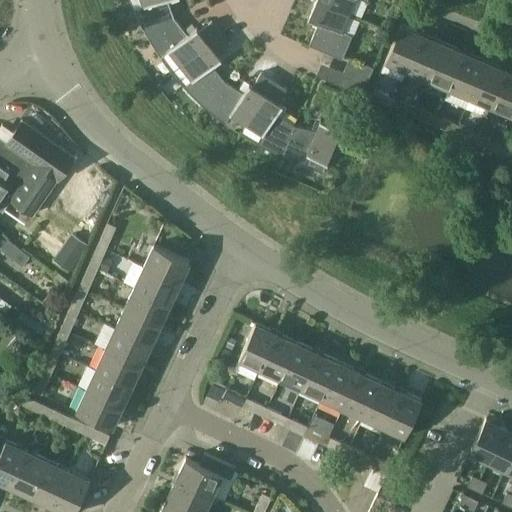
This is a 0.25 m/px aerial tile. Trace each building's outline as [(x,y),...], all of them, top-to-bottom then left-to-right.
[(140,0),(143,6),(133,9),(145,33),(174,19),(166,0),(140,0)] [(318,23),(313,33),(308,45),(341,59),(351,36),(341,31),(349,14),(315,0),(314,0),(307,18),(318,23)] [(315,0),(349,14),(354,0),(362,0),(366,2),(366,0),(315,0)] [(174,19),(145,33),(145,34),(160,58),(168,51),(179,66),(220,33),(211,21),(199,31),(196,27),(187,35),(174,19)] [(400,24),(396,33),(384,61),(406,70),(421,33),(400,24)] [(220,33),(179,66),(191,80),(183,87),(203,106),(224,82),(211,66),(221,58),(218,55),(230,45),(220,33)] [(421,33),(406,70),(427,79),(442,42),(421,33)] [(442,42),(427,79),(448,88),(464,51),(442,42)] [(464,51),(448,88),(469,96),(485,59),(464,51)] [(342,73),(366,83),(373,68),(349,58),(342,73)] [(485,59),(469,96),(491,105),(506,68),(485,59)] [(511,70),(506,68),(491,105),(511,114),(511,113),(511,70)] [(224,82),(203,106),(224,124),(230,115),(245,125),(273,81),(260,72),(252,85),(249,83),(242,93),(224,82)] [(337,85),(361,95),(366,83),(342,73),(337,85)] [(273,81),(245,125),(261,135),(256,143),(267,149),(281,155),(293,125),(276,114),(282,104),(278,102),(286,89),(273,81)] [(372,90),(369,98),(384,104),(388,96),(372,90)] [(395,109),(411,116),(415,107),(399,100),(395,109)] [(415,107),(411,116),(426,122),(430,113),(415,107)] [(438,127),(453,133),(457,124),(442,118),(438,127)] [(0,191),(10,199),(32,214),(57,178),(58,179),(74,156),(21,120),(6,142),(5,142),(0,138),(0,191)] [(293,125),(281,155),(304,165),(308,155),(326,162),(331,152),(336,154),(342,141),(336,139),(340,129),(319,120),(315,131),(293,125)] [(472,131),(457,124),(453,133),(468,140),(472,131)] [(484,136),(480,145),(496,151),(499,142),(484,136)] [(0,213),(10,199),(0,191),(0,213)] [(106,223),(100,238),(108,242),(115,227),(106,223)] [(29,256),(7,239),(0,247),(0,249),(21,266),(29,256)] [(143,266),(179,283),(189,261),(153,245),(143,266)] [(95,250),(88,265),(97,269),(103,254),(95,250)] [(74,262),(57,251),(52,259),(68,270),(74,262)] [(97,269),(88,265),(81,280),(90,284),(97,269)] [(170,303),(179,283),(143,266),(134,286),(170,303)] [(134,286),(124,307),(160,324),(170,303),(134,286)] [(45,302),(55,310),(63,300),(52,292),(45,302)] [(76,292),(69,307),(78,311),(85,296),(76,292)] [(71,326),(78,311),(69,307),(63,322),(71,326)] [(124,307),(114,328),(150,344),(160,324),(124,307)] [(259,368),(276,332),(255,322),(238,358),(259,368)] [(105,348),(141,365),(150,344),(114,328),(105,348)] [(280,378),(297,342),(276,332),(259,368),(280,378)] [(51,349),(60,353),(66,337),(58,334),(51,349)] [(297,342),(280,378),(300,388),(317,351),(297,342)] [(131,386),(141,365),(105,348),(95,369),(131,386)] [(60,353),(51,349),(44,364),(53,368),(60,353)] [(317,351),(300,388),(321,397),(338,361),(317,351)] [(338,361),(321,397),(342,407),(359,371),(338,361)] [(121,406),(131,386),(95,369),(85,390),(121,406)] [(362,416),(379,380),(359,371),(342,407),(362,416)] [(39,376),(32,391),(41,395),(48,379),(39,376)] [(400,390),(379,380),(362,416),(383,426),(400,390)] [(220,397),(236,404),(240,395),(224,388),(220,397)] [(111,428),(121,406),(85,390),(75,411),(111,428)] [(400,390),(383,426),(404,436),(421,400),(400,390)] [(25,396),(21,405),(37,412),(41,404),(25,396)] [(262,416),(266,407),(251,400),(247,409),(262,416)] [(266,407),(262,416),(277,423),(281,414),(266,407)] [(63,425),(67,416),(52,409),(48,418),(63,425)] [(82,423),(67,416),(63,425),(78,432),(82,423)] [(307,427),(303,435),(318,442),(322,434),(327,423),(318,419),(313,429),(307,427)] [(470,451),(488,460),(504,427),(485,419),(470,451)] [(288,428),(303,435),(307,427),(292,420),(288,428)] [(506,468),(511,454),(511,431),(504,427),(488,460),(506,468)] [(94,428),(90,437),(105,444),(109,435),(94,428)] [(344,454),(349,446),(334,439),(329,447),(344,454)] [(0,481),(9,486),(26,450),(5,440),(0,450),(0,481)] [(349,446),(344,454),(359,461),(364,453),(349,446)] [(26,450),(9,486),(30,496),(47,459),(26,450)] [(185,457),(175,479),(211,496),(223,501),(233,480),(231,479),(236,468),(205,453),(200,464),(185,457)] [(375,458),(371,467),(386,474),(390,465),(375,458)] [(47,459),(30,496),(51,505),(68,469),(47,459)] [(68,469),(51,505),(65,511),(73,511),(89,479),(68,469)] [(474,490),(479,479),(472,475),(467,486),(474,490)] [(165,499),(192,511),(203,511),(211,496),(175,479),(165,499)] [(479,479),(474,490),(481,493),(487,482),(479,479)] [(502,503),(509,506),(511,499),(511,494),(507,492),(502,503)] [(262,511),(263,511),(270,497),(261,493),(254,508),(262,511)] [(466,508),(471,497),(464,494),(458,504),(466,508)] [(471,497),(466,508),(473,511),(478,500),(471,497)] [(192,511),(165,499),(159,511),(192,511)]
